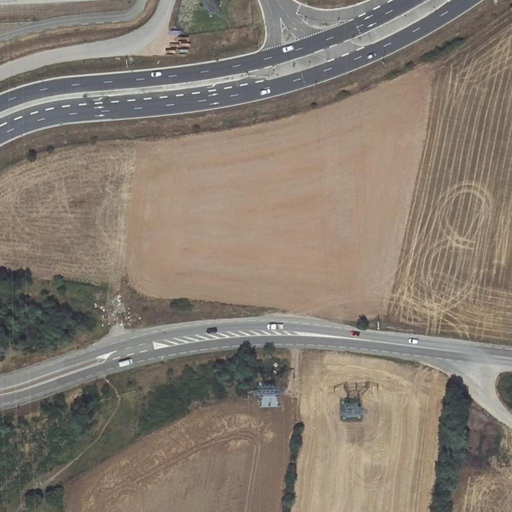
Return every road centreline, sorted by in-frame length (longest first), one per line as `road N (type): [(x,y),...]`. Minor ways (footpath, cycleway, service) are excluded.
road 1 (primary): [(0,135),(41,119),(207,99),(302,78),(388,44),(465,0)]
road 2 (primary): [(411,0),(270,57),(0,102)]
road 3 (secondary): [(390,344),(292,326),(213,327),(132,342)]
road 4 (secondary): [(133,358),(292,337),(390,344)]
road 5 (secondary): [(0,400),(133,358)]
road 6 (secondary): [(132,342),(0,384)]
road 7 (secondary): [(511,358),(390,344)]
